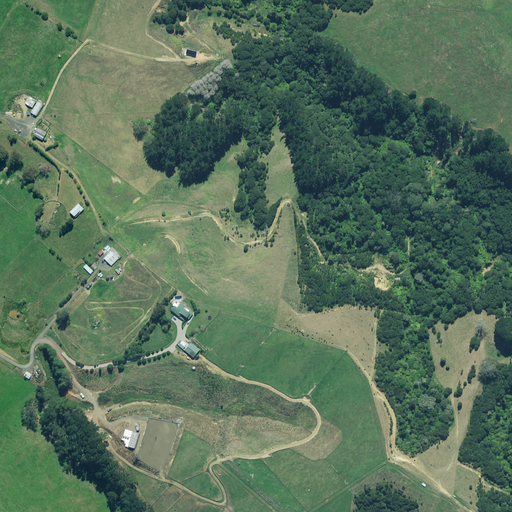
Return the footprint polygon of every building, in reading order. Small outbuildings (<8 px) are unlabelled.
[(43,106),(38,102),(31,113),(37,116),(43,106)] [(36,132),(45,137),(47,133),(38,128),(36,132)] [(45,137),(36,132),(34,135),(43,140),(45,137)] [(84,209),(79,204),(70,212),(76,218),(81,212),(84,209)] [(114,254),(112,251),(104,259),(111,266),(120,257),(115,252),(114,254)] [(93,271),(87,264),(84,267),(90,274),(93,271)] [(194,314),(181,303),(177,308),(175,306),(171,310),(184,321),(186,317),(189,320),(194,314)] [(183,342),(180,340),(177,344),(194,358),(200,350),(191,343),(189,346),(183,341),(183,342)] [(33,375),(27,371),(23,376),(29,380),(33,375)]
